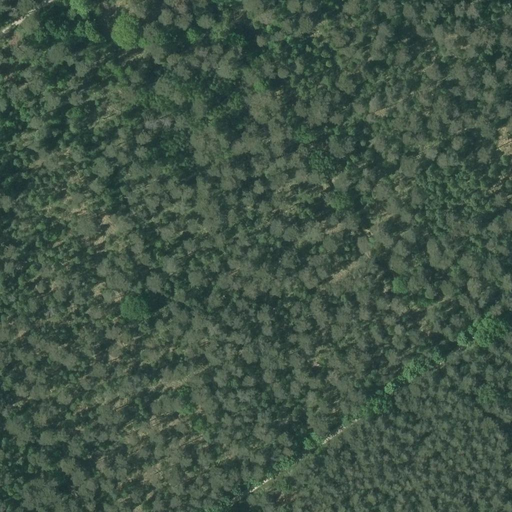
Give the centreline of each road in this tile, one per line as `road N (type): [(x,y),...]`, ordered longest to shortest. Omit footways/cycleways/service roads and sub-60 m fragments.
road 1 (track): [(210,511),(511,304)]
road 2 (track): [(0,378),(82,511)]
